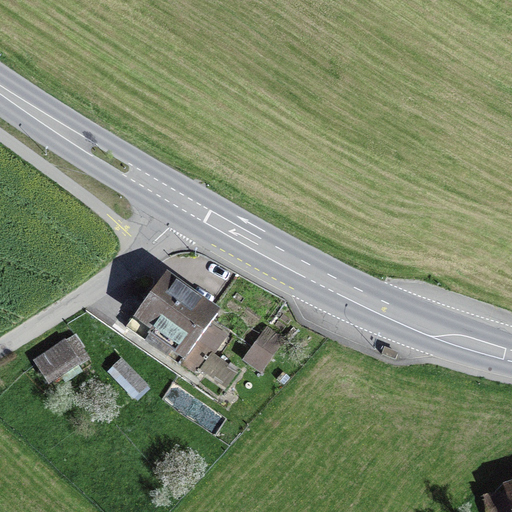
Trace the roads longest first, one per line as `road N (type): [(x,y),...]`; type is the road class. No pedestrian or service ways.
road 1 (secondary): [(187,208),(379,313),(511,355)]
road 2 (residential): [(187,208),(144,249),(0,346)]
road 3 (secondary): [(0,88),(187,208)]
